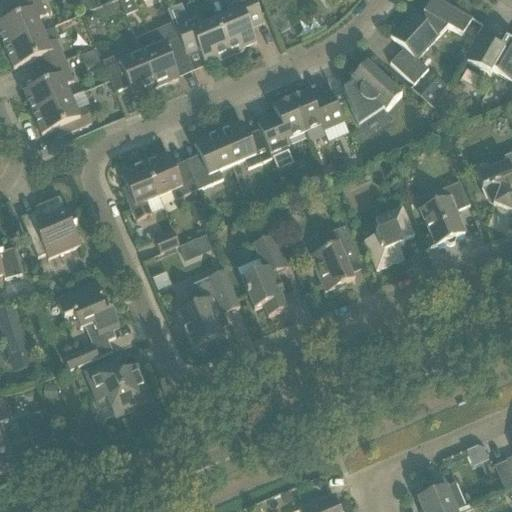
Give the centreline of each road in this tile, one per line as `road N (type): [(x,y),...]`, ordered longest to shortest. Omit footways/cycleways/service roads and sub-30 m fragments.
road 1 (residential): [(511,248),(217,374),(180,376),(166,362),(93,188),(92,158),(334,46),(381,0)]
road 2 (tertiary): [(101,511),(511,337)]
road 3 (residential): [(511,414),(400,459),(391,472),(395,511)]
